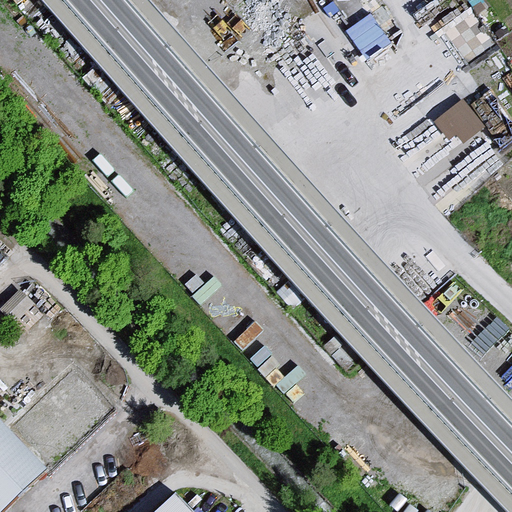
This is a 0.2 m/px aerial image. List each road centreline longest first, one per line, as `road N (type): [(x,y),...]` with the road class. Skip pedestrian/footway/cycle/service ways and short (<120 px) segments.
road 1 (primary): [(79,0),(511,476)]
road 2 (primary): [(511,441),(112,0)]
road 3 (unknown): [(300,511),(18,251)]
